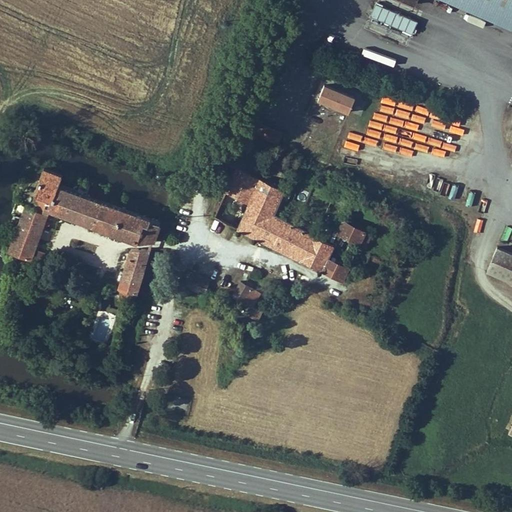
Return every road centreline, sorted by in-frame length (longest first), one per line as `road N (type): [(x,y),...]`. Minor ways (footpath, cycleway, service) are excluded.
road 1 (primary): [(0,424),(416,511)]
road 2 (unknown): [(284,0),(190,231)]
road 3 (unknown): [(190,231),(333,280)]
